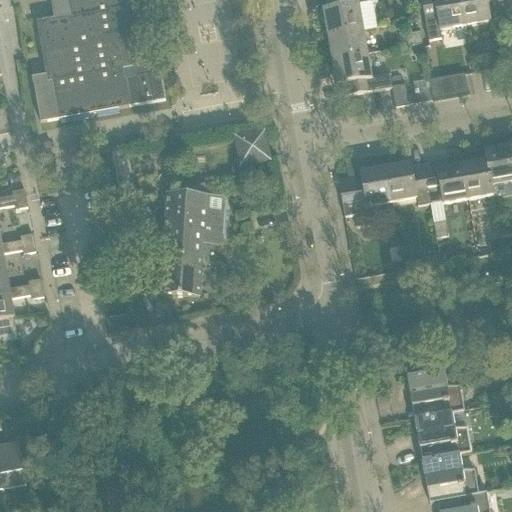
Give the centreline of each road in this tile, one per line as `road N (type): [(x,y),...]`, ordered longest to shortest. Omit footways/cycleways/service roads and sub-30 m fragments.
road 1 (residential): [(333,314),(156,343),(101,363)]
road 2 (residential): [(302,148),(511,112)]
road 3 (tertiary): [(367,511),(333,314)]
road 4 (residential): [(101,363),(69,189)]
road 5 (tertiary): [(333,314),(302,148)]
road 6 (tertiary): [(302,148),(275,0)]
